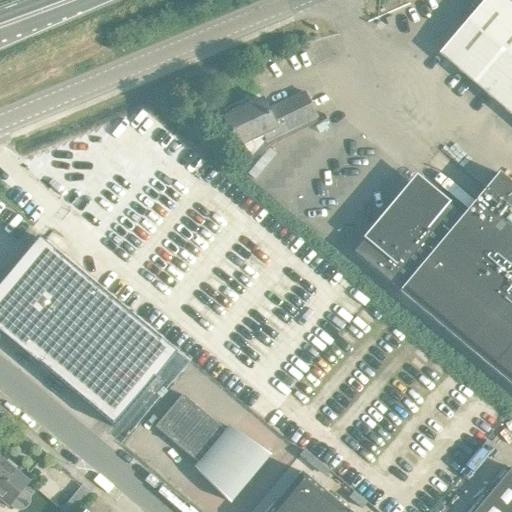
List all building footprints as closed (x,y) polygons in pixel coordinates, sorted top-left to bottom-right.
[(511,118),(511,6),(504,0),(486,0),(439,55),(511,118)] [(262,100),(249,106),(246,100),(218,113),(221,120),(235,149),(275,130),(278,136),(316,118),(303,93),(267,110),(262,100)] [(85,188),(113,213),(150,172),(122,147),(85,188)] [(511,385),(511,185),(498,174),(462,217),(416,179),(354,253),(511,385)] [(39,240),(0,286),(0,335),(114,430),(160,374),(167,380),(184,361),(39,240)] [(182,396),(155,429),(202,469),(198,474),(228,502),(267,455),(233,432),(230,436),(182,396)] [(0,498),(15,511),(20,511),(24,510),(27,507),(29,504),(30,499),(29,495),(25,491),(30,485),(0,459),(0,498)] [(511,511),(511,473),(502,465),(462,511),(511,511)] [(348,511),(300,472),(266,511),(348,511)]
